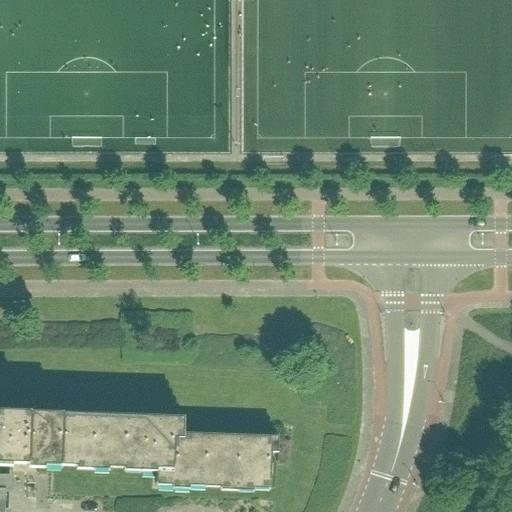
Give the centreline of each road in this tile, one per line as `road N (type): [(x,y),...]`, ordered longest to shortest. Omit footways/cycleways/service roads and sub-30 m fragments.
road 1 (secondary): [(410,226),(0,226)]
road 2 (secondary): [(0,258),(408,257)]
road 3 (unclassified): [(372,511),(388,483),(404,411),(408,257)]
